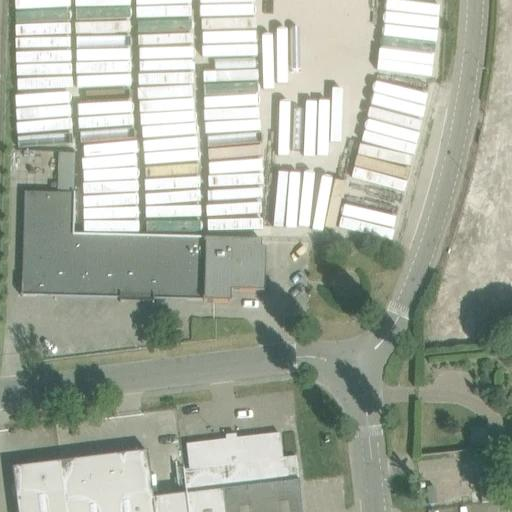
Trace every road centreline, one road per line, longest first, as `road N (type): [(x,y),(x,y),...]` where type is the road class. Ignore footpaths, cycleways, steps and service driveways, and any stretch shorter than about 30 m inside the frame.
road 1 (unclassified): [(360,366),(395,322),(437,218),(465,95),(475,0)]
road 2 (unclassified): [(0,393),(302,357),(360,366)]
road 3 (unclassified): [(377,511),(360,366)]
road 4 (unknown): [(511,154),(489,260),(511,261)]
